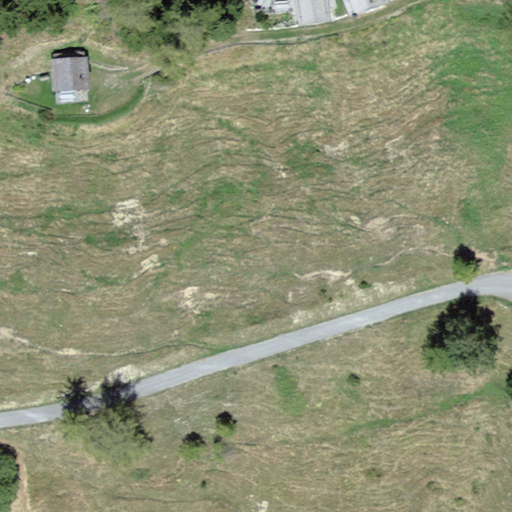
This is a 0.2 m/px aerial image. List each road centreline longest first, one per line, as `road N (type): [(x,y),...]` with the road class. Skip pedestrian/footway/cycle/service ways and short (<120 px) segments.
road 1 (unclassified): [(511,281),(418,301),(90,408),(0,421)]
road 2 (track): [(129,74),(226,41),(291,38),(424,0)]
